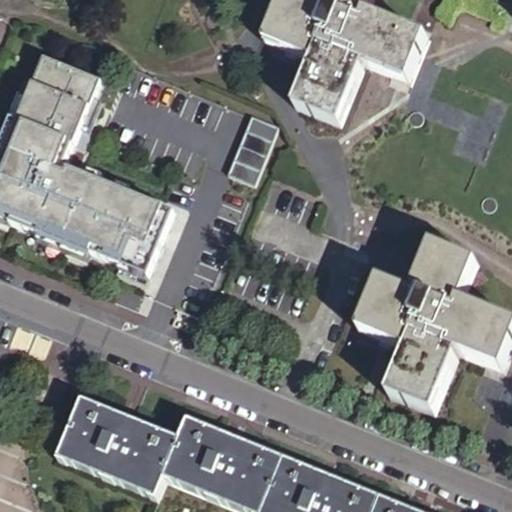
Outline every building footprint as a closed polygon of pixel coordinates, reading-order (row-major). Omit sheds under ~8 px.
[(297,0),(284,0),(266,47),(314,66),(296,111),(342,130),(366,70),(411,87),(429,42),(369,20),(377,0),(322,0),(319,9),(297,0)] [(101,82),(46,60),(0,173),(0,226),(147,285),(176,211),(66,167),(101,82)] [(253,112),(231,171),(257,182),(280,122),(253,112)] [(384,283),(363,335),(413,355),(394,400),(440,419),(465,359),(508,377),(511,366),(511,324),(468,307),(485,267),(438,247),(417,297),(384,283)] [(181,440),(83,401),(58,460),(158,501),(166,480),(245,511),(412,511),(189,420),(181,440)]
